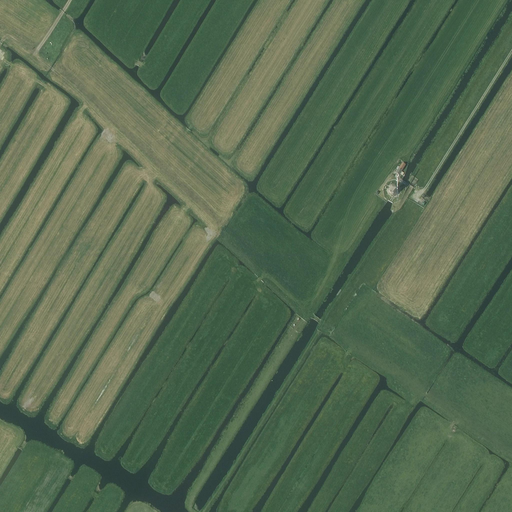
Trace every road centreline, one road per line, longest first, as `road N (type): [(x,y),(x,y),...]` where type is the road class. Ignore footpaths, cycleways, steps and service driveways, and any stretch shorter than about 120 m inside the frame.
road 1 (track): [(313,317),(63,78),(0,33)]
road 2 (track): [(511,454),(319,321)]
road 3 (track): [(511,49),(414,203)]
